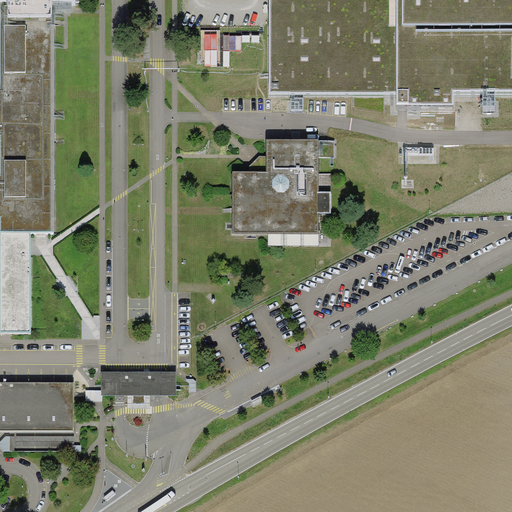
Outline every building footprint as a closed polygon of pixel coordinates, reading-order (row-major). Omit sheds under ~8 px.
[(1,333),(32,333),(32,229),(39,229),(54,229),(52,3),(75,3),(74,0),(0,0),(0,145),(0,176),(0,328),(1,333)] [(511,0),(269,0),(269,95),(393,95),(393,110),(457,110),(457,96),(511,96),(511,0)] [(232,235),(317,234),(317,214),(332,214),(332,193),(319,193),(318,142),(266,143),(266,174),(231,174),(232,235)] [(152,403),(152,383),(126,382),(126,403),(152,403)] [(0,432),(74,433),(74,386),(0,385),(0,432)] [(0,444),(4,452),(74,451),(74,436),(6,437),(0,443),(0,444)] [(104,497),(108,502),(116,495),(112,490),(104,497)]
